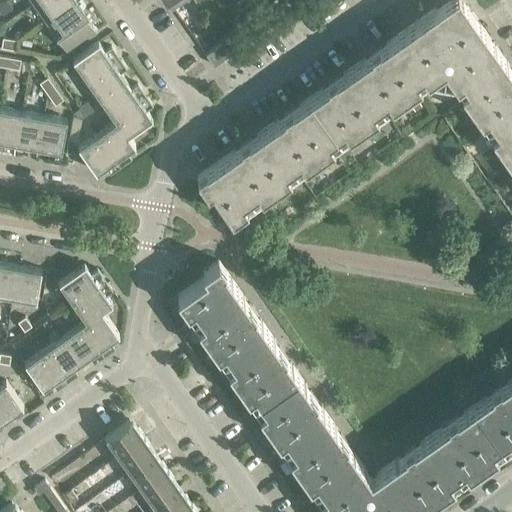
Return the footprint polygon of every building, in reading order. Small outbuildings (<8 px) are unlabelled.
[(36,0),(33,3),(45,19),(72,0),(36,0)] [(83,7),(77,0),(72,0),(45,19),(67,51),(95,31),(80,9),(83,7)] [(503,57),(463,0),(446,0),(392,38),(423,82),(445,67),(459,88),(503,57)] [(3,37),(1,47),(15,49),(16,39),(3,37)] [(423,82),(392,38),(350,68),(381,112),(423,82)] [(234,51),(226,39),(205,54),(214,66),(234,51)] [(105,51),(98,41),(73,59),(86,79),(116,58),(113,54),(115,53),(111,46),(105,51)] [(20,59),(7,57),(5,66),(18,68),(20,59)] [(511,114),(511,69),(503,57),(459,88),(489,131),(511,114)] [(119,61),(116,58),(86,79),(99,97),(125,79),(119,71),(125,67),(121,60),(119,61)] [(381,112),(350,68),(307,98),(339,142),(381,112)] [(55,88),(47,77),(39,82),(47,93),(55,88)] [(131,88),(125,79),(99,97),(113,116),(142,95),(140,91),(142,90),(137,83),(131,88)] [(63,99),(55,88),(47,93),(55,105),(63,99)] [(145,99),(142,95),(113,116),(115,120),(116,119),(127,135),(128,135),(152,118),(145,108),(152,104),(147,97),(145,99)] [(0,138),(2,139),(1,143),(15,145),(21,111),(22,101),(0,96),(0,138)] [(339,142),(307,98),(265,128),(296,172),(339,142)] [(43,115),(21,111),(15,145),(28,148),(29,144),(38,145),(43,115)] [(511,114),(489,131),(511,163),(511,114)] [(66,119),(43,115),(38,145),(47,147),(46,151),(60,153),(66,119)] [(116,119),(115,120),(97,133),(118,162),(122,160),(123,162),(130,157),(125,151),(135,144),(128,135),(127,135),(116,119)] [(296,172),(265,128),(224,157),(255,201),(296,172)] [(118,162),(97,133),(78,146),(96,172),(105,165),(109,171),(116,167),(115,165),(118,162)] [(345,145),(352,155),(362,148),(355,138),(345,145)] [(255,201),(224,157),(197,176),(208,191),(212,188),(217,196),(232,217),(255,201)] [(496,172),(487,179),(494,188),(503,181),(496,172)] [(268,199),(260,205),(266,214),(274,207),(268,199)] [(218,260),(203,271),(206,275),(177,295),(220,356),(264,325),(218,260)] [(17,265),(0,261),(0,293),(12,296),(17,265)] [(59,282),(73,301),(102,280),(100,277),(102,275),(97,269),(91,273),(84,264),(59,282)] [(41,269),(17,265),(12,296),(36,300),(41,269)] [(105,284),(102,280),(73,301),(85,319),(86,320),(101,309),(102,310),(112,303),(105,293),(111,289),(107,282),(105,284)] [(86,320),(85,319),(81,322),(102,352),(106,349),(107,351),(114,346),(109,340),(119,334),(102,310),(101,309),(86,320)] [(24,316),(18,321),(24,330),(31,325),(24,316)] [(102,352),(81,322),(63,335),(81,361),(89,355),(93,361),(100,356),(99,354),(102,352)] [(295,369),(264,325),(220,356),(250,400),(295,369)] [(81,361),(63,335),(44,348),(65,378),(69,375),(70,377),(76,373),(72,367),(81,361)] [(65,378),(44,348),(25,362),(43,387),(51,381),(55,388),(63,383),(61,381),(65,378)] [(0,352),(0,363),(8,365),(10,354),(0,352)] [(325,412),(295,369),(250,400),(281,443),(325,412)] [(511,377),(479,401),(510,445),(511,443),(511,377)] [(5,380),(0,383),(0,414),(4,419),(23,405),(5,380)] [(510,445),(479,401),(436,431),(467,475),(498,453),(510,445)] [(355,455),(325,412),(281,443),(311,486),(355,455)] [(105,436),(117,454),(144,435),(139,428),(136,430),(128,420),(105,436)] [(467,475),(436,431),(392,461),(423,506),(467,475)] [(149,443),(144,435),(117,454),(129,471),(153,454),(146,445),(149,443)] [(511,447),(510,445),(498,453),(506,465),(511,460),(511,447)] [(159,463),(153,454),(129,471),(141,487),(167,469),(162,461),(159,463)] [(371,477),(355,455),(311,486),(329,511),(414,511),(423,506),(392,461),(371,477)] [(173,476),(167,469),(141,487),(153,504),(176,488),(170,478),(173,476)] [(57,496),(44,479),(33,487),(37,493),(43,489),(51,500),(57,496)] [(70,488),(64,492),(71,502),(77,498),(70,488)] [(183,497),(176,488),(153,504),(158,511),(176,511),(191,502),(185,495),(183,497)] [(67,511),(57,496),(51,500),(59,511),(58,511),(67,511)] [(196,510),(191,502),(176,511),(193,511),(196,510)] [(0,510),(0,511),(21,511),(19,511),(17,511),(11,503),(0,510)]
